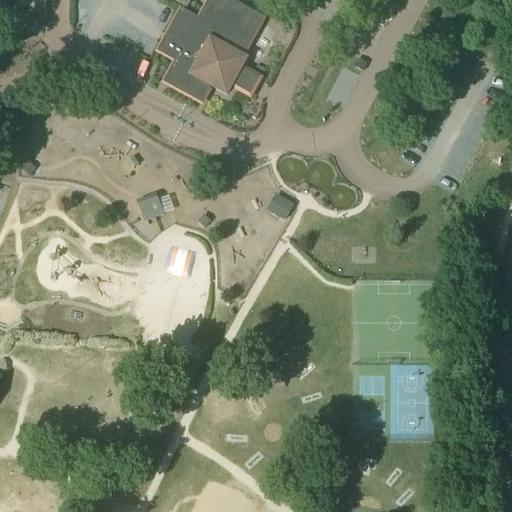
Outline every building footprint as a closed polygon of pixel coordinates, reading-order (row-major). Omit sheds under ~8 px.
[(172,0),(187,8),(191,0),(172,0)] [(241,63),(261,27),(216,3),(204,26),(207,27),(205,33),(183,21),(163,58),(181,68),(170,89),(202,107),(210,93),(228,103),(235,91),(240,93),(247,81),(241,78),(248,66),(241,63)] [(363,72),(367,64),(357,59),(357,61),(353,67),(353,68),(363,72)] [(280,197),(271,214),(284,221),(294,205),(280,197)] [(158,199),(139,205),(145,223),(164,216),(158,199)] [(172,247),(166,271),(182,275),(188,250),(172,247)] [(223,468),(217,480),(241,493),(247,480),(223,468)]
